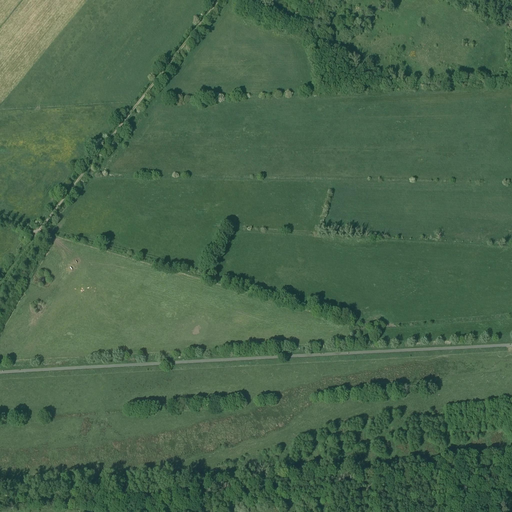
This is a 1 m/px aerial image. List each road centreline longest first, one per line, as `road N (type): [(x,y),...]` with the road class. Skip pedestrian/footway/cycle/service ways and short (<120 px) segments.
road 1 (track): [(511,344),(0,372)]
road 2 (track): [(219,0),(36,233)]
